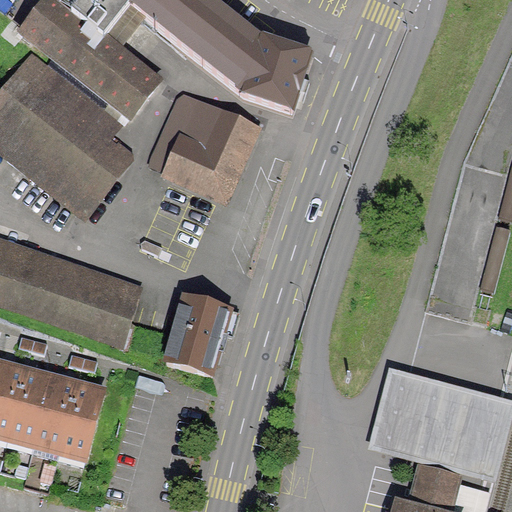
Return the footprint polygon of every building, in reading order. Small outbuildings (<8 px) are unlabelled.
[(137,16),(235,88),(289,107),(304,49),(256,31),(213,0),(68,0),(62,8),(51,0),(37,0),(13,33),(126,117),(155,78),(113,47),(137,16)] [(113,124),(26,58),(0,92),(0,156),(79,217),(125,157),(101,139),(113,124)] [(251,132),(176,98),(143,169),(219,203),(251,132)] [(0,308),(117,346),(136,288),(0,245),(0,308)] [(225,308),(180,295),(161,360),(206,373),(225,308)] [(158,337),(133,330),(126,354),(151,361),(158,337)] [(75,364),(73,377),(97,381),(99,368),(75,364)] [(0,439),(4,440),(23,372),(0,365),(0,439)] [(511,403),(391,371),(369,452),(421,466),(462,477),(494,485),(511,418),(511,403)] [(4,440),(29,447),(48,378),(23,372),(4,440)] [(29,447),(55,454),(74,385),(48,378),(29,447)] [(99,392),(74,385),(55,454),(80,461),(99,392)] [(462,477),(421,466),(411,503),(396,499),(392,511),(452,511),(459,487),(462,477)] [(483,511),(488,494),(459,487),(452,511),(483,511)]
